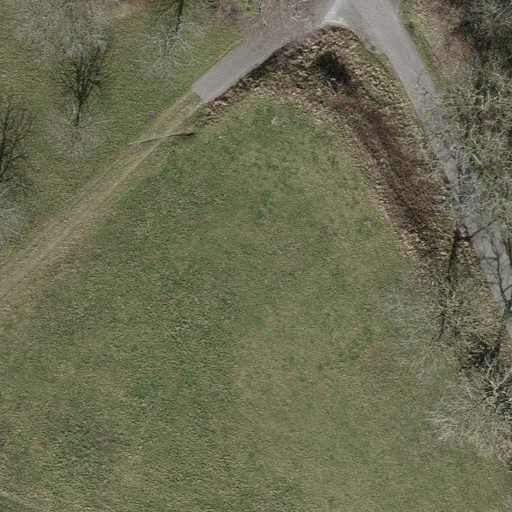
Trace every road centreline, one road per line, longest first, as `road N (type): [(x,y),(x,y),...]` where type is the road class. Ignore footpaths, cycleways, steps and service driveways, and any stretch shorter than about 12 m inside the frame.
road 1 (track): [(0,293),(173,128),(332,0)]
road 2 (track): [(367,0),(445,145),(511,295)]
